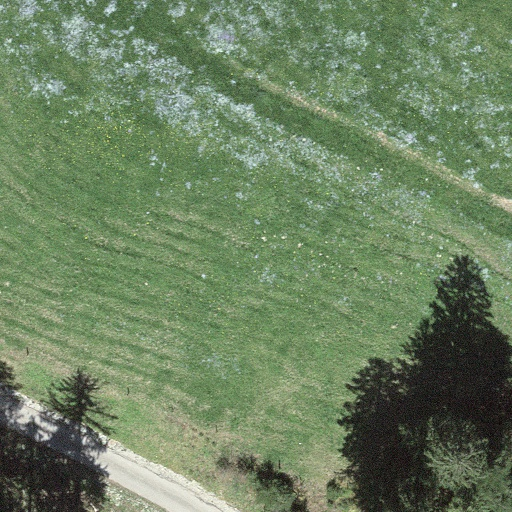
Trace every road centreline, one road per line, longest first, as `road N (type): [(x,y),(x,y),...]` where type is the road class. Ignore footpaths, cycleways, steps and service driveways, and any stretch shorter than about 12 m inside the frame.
road 1 (track): [(96,0),(511,223)]
road 2 (track): [(0,408),(189,511)]
